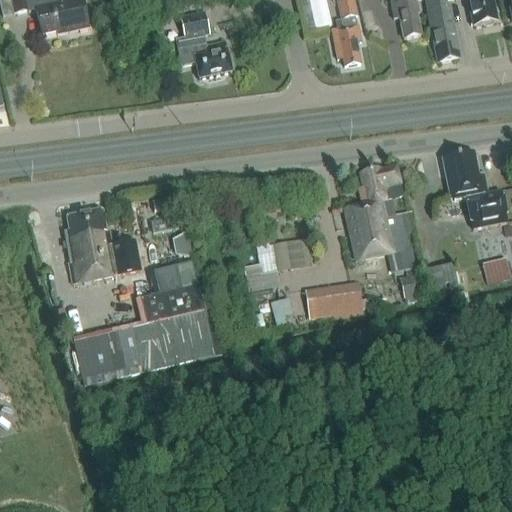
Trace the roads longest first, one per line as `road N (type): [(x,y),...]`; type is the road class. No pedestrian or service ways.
road 1 (primary): [(0,168),(511,102)]
road 2 (unclassified): [(0,195),(511,134)]
road 3 (residential): [(0,139),(308,99)]
road 4 (residential): [(308,99),(511,71)]
